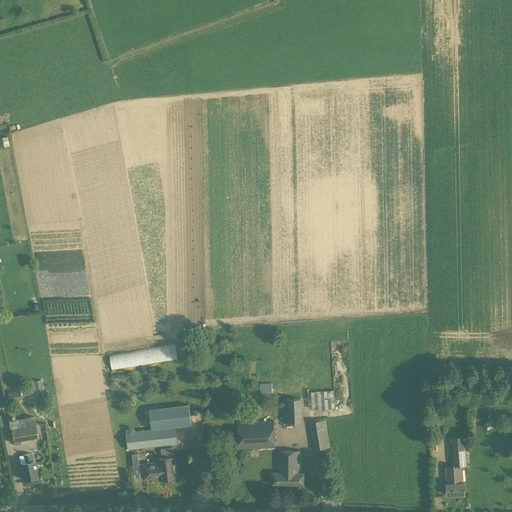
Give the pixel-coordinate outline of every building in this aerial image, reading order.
[(9,146),(7,136),(1,138),(4,148),(9,146)] [(176,358),(174,344),(110,354),(112,368),(176,358)] [(463,382),(462,393),(470,394),(471,383),(463,382)] [(272,389),(274,389),(274,384),(272,384),(272,383),(260,383),(260,393),(272,393),(272,389)] [(334,390),(308,392),(309,408),(315,408),(316,410),(335,409),(334,390)] [(9,401),(21,399),(20,391),(8,393),(9,401)] [(283,422),(302,422),(301,398),(282,398),(283,422)] [(126,432),(128,448),(178,442),(176,426),(191,424),(189,404),(149,409),(151,429),(126,432)] [(274,419),(237,421),(238,448),(275,447),(274,419)] [(330,447),(326,419),(309,422),(314,450),(330,447)] [(14,442),(37,438),(35,424),(11,428),(14,442)] [(157,458),(158,462),(160,476),(160,479),(177,477),(174,456),(173,447),(161,448),(161,454),(165,454),(166,457),(157,458)] [(303,484),(303,472),(298,472),(298,468),(300,468),(300,450),(278,450),(278,472),(272,472),(271,483),(303,484)] [(453,459),(466,458),(466,450),(452,451),(453,459)] [(23,479),(37,477),(34,460),(32,460),(30,453),(24,454),(25,462),(20,463),(23,479)] [(158,462),(142,464),(144,478),(160,476),(158,462)] [(446,494),(465,493),(464,481),(462,466),(445,467),(446,482),(446,494)]
